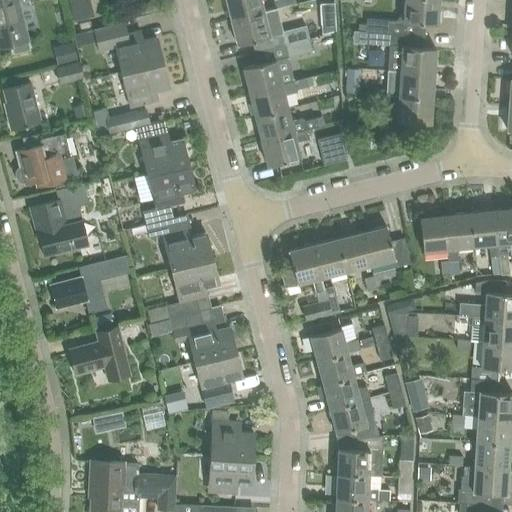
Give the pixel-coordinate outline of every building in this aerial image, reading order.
[(18,0),(0,0),(0,47),(11,45),(13,53),(29,49),(27,41),(28,41),(18,0)] [(89,0),(69,0),(74,20),(94,16),(89,0)] [(261,0),(225,0),(231,19),(264,11),(264,10),(261,0)] [(285,0),(274,0),(273,0),(275,8),(287,5),(285,0)] [(366,24),(366,31),(424,35),(425,23),(437,24),(438,0),(405,0),(404,15),(402,14),(397,19),(397,20),(366,18),(366,24)] [(334,3),(322,4),(324,33),(335,30),(334,3)] [(264,11),(231,19),(237,44),(252,40),(254,52),(285,44),(309,38),(306,26),(282,31),(276,9),(275,9),(265,12),(264,11)] [(124,22),(93,29),(99,51),(115,47),(122,72),(162,62),(156,37),(144,40),(130,44),(127,32),(124,22)] [(362,31),(361,43),(389,45),(388,70),(434,73),(435,48),(423,47),(424,35),(366,31),(362,31)] [(309,38),(285,44),(288,57),(312,51),(309,38)] [(318,41),(320,52),(337,49),(335,38),(318,41)] [(68,42),(50,46),(52,55),(70,52),(68,42)] [(276,59),(242,67),(248,91),(282,83),(276,59)] [(79,61),(55,67),(60,84),(83,78),(79,61)] [(162,62),(122,72),(128,97),(169,87),(162,62)] [(388,70),(386,95),(399,96),(432,98),(434,73),(388,70)] [(282,83),(248,91),(255,116),(289,108),(285,94),(297,91),(297,89),(308,86),(306,77),(294,81),(282,83)] [(31,83),(3,90),(9,112),(6,112),(10,129),(41,121),(31,83)] [(399,96),(397,121),(430,123),(432,98),(399,96)] [(289,108),(255,116),(261,141),(295,132),(305,130),(318,126),(316,118),(304,121),(303,119),(292,121),(289,108)] [(145,109),(106,118),(110,133),(135,126),(149,123),(145,109)] [(149,123),(135,126),(147,174),(188,164),(182,139),(169,142),(164,119),(149,123)] [(18,167),(15,172),(17,180),(22,182),(24,182),(25,183),(35,181),(36,186),(66,179),(61,156),(69,154),(63,127),(43,132),(46,143),(17,150),(21,166),(18,167)] [(295,132),(261,141),(267,165),(301,156),(297,142),(307,139),(305,130),(295,132)] [(341,133),(317,139),(323,164),(347,158),(341,133)] [(156,208),(143,212),(146,224),(173,218),(168,196),(194,189),(188,164),(147,174),(156,208)] [(58,199),(30,206),(33,219),(36,218),(38,226),(35,227),(35,229),(37,229),(44,254),(88,244),(78,205),(88,203),(83,183),(56,190),(58,199)] [(511,207),(494,209),(501,274),(509,273),(506,242),(511,241),(511,207)] [(494,209),(469,212),(473,246),(489,244),(492,275),(501,274),(494,209)] [(469,212),(444,214),(448,249),(449,259),(450,273),(459,272),(457,248),(473,246),(469,212)] [(448,249),(444,214),(419,217),(423,252),(448,249)] [(173,218),(146,224),(149,237),(162,234),(171,268),(212,257),(205,232),(178,239),(173,218)] [(361,232),(370,265),(394,259),(396,267),(410,263),(404,237),(389,240),(386,226),(361,232)] [(345,271),(370,265),(361,232),(337,238),(345,271)] [(322,277),(345,271),(337,238),(313,244),(321,277),(322,277)] [(305,320),(330,314),(324,288),(322,277),(321,277),(313,244),(288,250),(292,265),(280,269),(284,287),(312,280),(317,301),(301,305),(305,320)] [(81,276),(50,284),(56,307),(86,300),(89,311),(106,307),(99,279),(129,272),(125,255),(79,267),(81,276)] [(178,296),(150,303),(154,321),(169,317),(198,310),(207,308),(203,291),(201,292),(200,287),(218,282),(212,257),(171,268),(178,296)] [(440,260),(441,274),(450,273),(449,259),(440,260)] [(366,291),(376,289),(373,276),(363,278),(366,291)] [(459,302),(459,314),(472,315),(483,316),(511,317),(511,292),(504,292),(505,281),(486,280),(475,282),(475,294),(484,294),(484,304),(459,302)] [(324,288),(330,314),(340,312),(333,285),(324,288)] [(198,310),(169,317),(175,341),(189,338),(195,361),(235,351),(229,326),(203,333),(198,310)] [(405,314),(387,313),(393,335),(404,336),(405,314)] [(472,315),(470,340),(481,341),(511,342),(511,317),(483,316),(472,315)] [(371,328),(375,344),(389,340),(384,324),(371,328)] [(99,342),(69,350),(74,374),(104,366),(108,379),(130,374),(118,326),(96,331),(99,342)] [(316,359),(348,351),(360,348),(358,338),(345,341),(341,327),(310,335),(316,359)] [(469,349),(470,340),(457,339),(457,348),(469,349)] [(389,340),(375,344),(380,360),(393,357),(389,340)] [(511,342),(481,341),(479,367),(471,366),(470,378),(498,380),(499,367),(511,368),(511,342)] [(235,351),(195,361),(206,407),(233,400),(228,380),(242,377),(235,351)] [(348,351),(316,359),(323,384),(354,376),(366,373),(363,362),(351,365),(348,351)] [(384,376),(389,393),(401,390),(397,372),(384,376)] [(354,376),(323,384),(329,408),(361,400),(354,376)] [(498,380),(470,378),(469,391),(478,391),(476,416),(511,419),(511,399),(511,393),(497,392),(498,380)] [(401,390),(389,393),(393,408),(406,405),(401,390)] [(409,396),(412,410),(428,407),(424,392),(409,396)] [(351,429),(354,439),(378,435),(372,411),(364,413),(361,400),(329,408),(335,433),(351,429)] [(159,409),(138,410),(139,429),(160,427),(159,409)] [(213,409),(210,455),(252,458),(253,432),(226,430),(227,410),(213,409)] [(465,416),(451,415),(451,423),(464,424),(465,416)] [(511,419),(476,416),(475,441),(509,443),(511,419)] [(336,473),(369,474),(380,475),(381,451),(381,435),(378,435),(354,439),(353,448),(337,448),(336,473)] [(509,443),(475,441),(473,466),(507,468),(509,443)] [(210,455),(208,481),(250,484),(252,458),(210,455)] [(448,464),(462,465),(463,456),(448,455),(448,464)] [(399,459),(398,475),(412,476),(412,460),(399,459)] [(158,508),(175,509),(175,503),(176,474),(137,472),(138,462),(91,460),(90,488),(92,488),(90,511),(136,511),(138,494),(159,495),(158,508)] [(458,489),(457,502),(459,502),(491,504),(492,492),(506,493),(507,468),(473,466),(464,465),(463,475),(461,475),(460,489),(458,489)] [(336,473),(335,499),(368,500),(377,500),(378,489),(369,489),(369,474),(336,473)] [(412,476),(398,475),(397,493),(411,493),(412,476)] [(298,511),(323,511),(324,500),(299,499),(298,511)] [(335,499),(334,511),(367,511),(368,500),(335,499)] [(490,511),(491,504),(459,502),(458,511),(490,511)] [(174,511),(234,511),(235,506),(175,503),(175,509),(174,511)]
